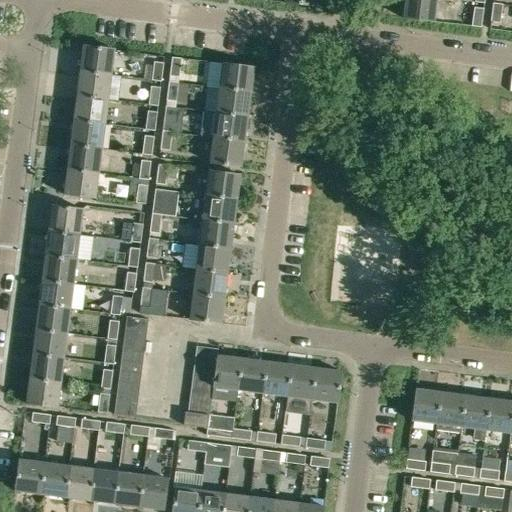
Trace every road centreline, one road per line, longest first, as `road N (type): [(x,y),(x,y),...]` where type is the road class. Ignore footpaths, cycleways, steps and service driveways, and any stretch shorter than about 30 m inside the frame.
road 1 (residential): [(298,33),(261,332),(372,345)]
road 2 (residential): [(37,0),(298,33)]
road 3 (residential): [(511,60),(298,33)]
road 4 (residential): [(0,245),(24,48)]
road 5 (residential): [(349,511),(372,345)]
road 6 (residential): [(372,345),(511,363)]
